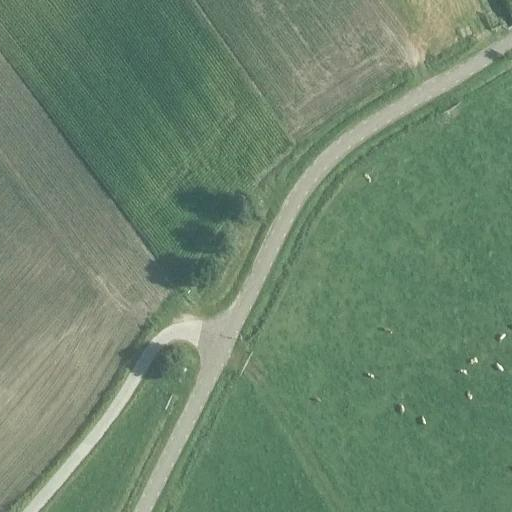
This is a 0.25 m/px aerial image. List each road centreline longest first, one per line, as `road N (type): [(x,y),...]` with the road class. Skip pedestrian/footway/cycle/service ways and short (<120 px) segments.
road 1 (unclassified): [(224,341),(327,156),(511,41)]
road 2 (unclassified): [(31,511),(158,340),(196,331),(224,341)]
road 3 (unclassified): [(141,511),(224,341)]
